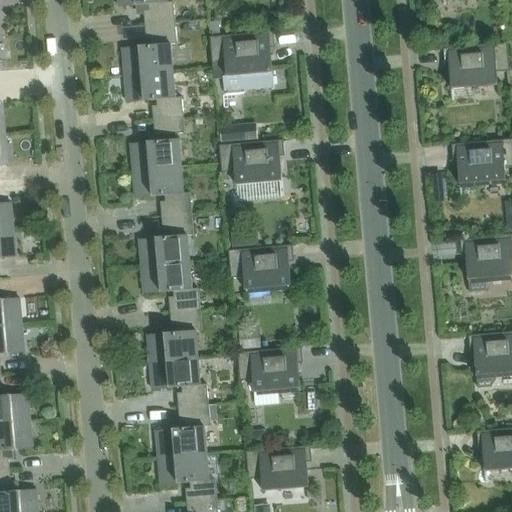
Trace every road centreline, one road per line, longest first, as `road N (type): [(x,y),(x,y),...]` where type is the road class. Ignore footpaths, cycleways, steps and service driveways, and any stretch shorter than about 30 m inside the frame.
road 1 (residential): [(100,511),(54,0)]
road 2 (tertiary): [(400,511),(354,0)]
